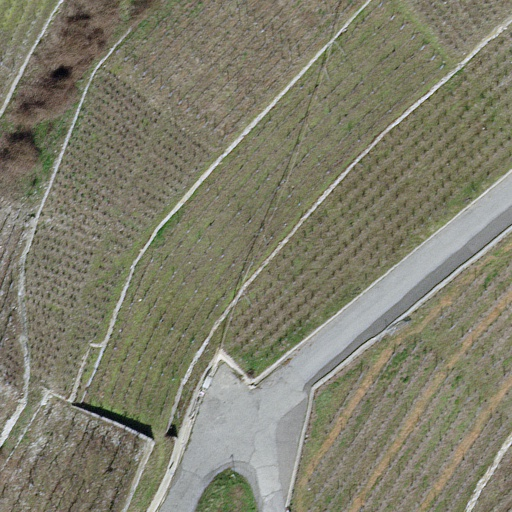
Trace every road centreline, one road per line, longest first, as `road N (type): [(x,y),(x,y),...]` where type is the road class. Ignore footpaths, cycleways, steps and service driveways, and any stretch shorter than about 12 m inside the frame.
road 1 (unclassified): [(254,422),(274,391),(511,198)]
road 2 (unclassified): [(175,511),(213,447),(254,422)]
